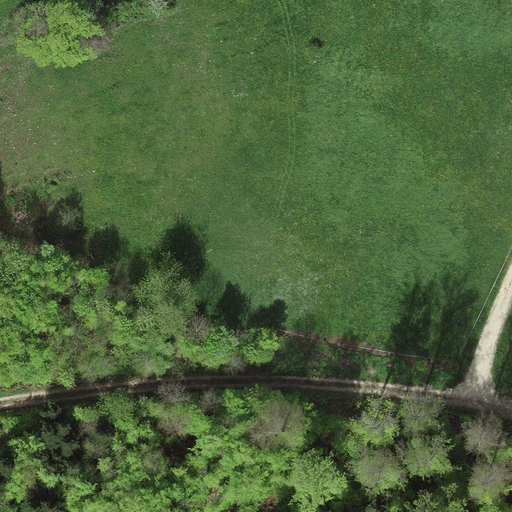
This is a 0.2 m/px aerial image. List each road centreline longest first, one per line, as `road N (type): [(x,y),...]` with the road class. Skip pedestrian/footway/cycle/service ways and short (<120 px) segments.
road 1 (track): [(485,400),(223,378),(0,404)]
road 2 (track): [(511,284),(487,336),(485,400)]
